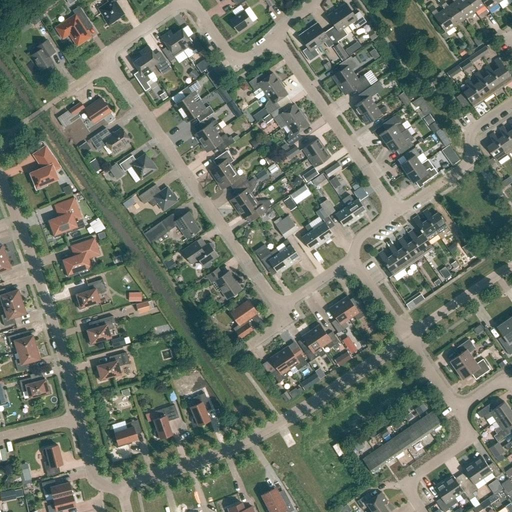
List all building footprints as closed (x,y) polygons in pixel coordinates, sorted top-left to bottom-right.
[(124,14),(115,1),(117,0),(107,0),(109,2),(98,9),(104,18),(103,18),(108,26),(115,21),(115,20),(124,14)] [(437,0),(438,1),(444,10),(444,9),(455,26),(465,19),(454,3),(448,7),(443,0),(437,0)] [(454,3),(465,19),(475,12),(466,0),(451,0),(454,3)] [(466,0),(475,12),(488,10),(485,5),(481,0),(466,0)] [(481,0),(485,5),(488,10),(498,4),(495,0),(481,0)] [(337,10),(348,26),(352,23),(357,29),(366,22),(359,12),(354,15),(346,4),(337,10)] [(56,28),(61,37),(68,32),(77,46),(90,37),(84,28),(91,23),(79,6),(72,11),(75,15),(56,28)] [(429,8),(445,33),(455,26),(444,9),(444,10),(438,13),(433,6),(429,8)] [(331,31),(338,42),(348,35),(343,29),(348,26),(337,10),(328,16),(336,28),(331,31)] [(252,23),(244,11),(230,21),(238,33),(252,23)] [(28,18),(33,27),(40,22),(35,14),(28,18)] [(308,30),(319,45),(324,42),(328,48),(333,45),(318,23),(308,30)] [(181,46),(180,47),(183,51),(188,48),(192,44),(195,49),(197,52),(198,53),(203,49),(194,36),(189,39),(182,29),(173,35),(181,46)] [(302,51),(310,61),(319,55),(315,49),(319,45),(308,30),(299,36),(307,48),(302,51)] [(366,34),(371,41),(377,37),(372,30),(366,34)] [(163,52),(170,62),(175,58),(172,53),(180,47),(181,46),(173,35),(170,31),(161,37),(168,48),(163,52)] [(32,55),(42,70),(52,63),(48,57),(55,52),(47,40),(37,47),(39,51),(32,55)] [(333,47),(342,61),(348,57),(339,43),(333,47)] [(139,52),(142,57),(142,56),(150,67),(155,64),(162,74),(171,68),(161,53),(156,57),(148,46),(139,52)] [(482,56),(489,52),(485,47),(479,51),(482,56)] [(188,48),(183,51),(188,58),(197,52),(195,49),(193,51),(188,48)] [(135,76),(145,91),(150,88),(147,83),(151,80),(148,75),(153,71),(150,67),(142,56),(142,57),(133,63),(140,73),(135,76)] [(332,77),(338,86),(354,75),(351,70),(358,66),(351,56),(340,64),(344,69),(332,77)] [(473,65),(468,58),(459,65),(463,71),(473,65)] [(493,72),(503,87),(511,80),(511,78),(498,58),(494,61),(499,68),(493,72)] [(323,66),(326,70),(331,67),(328,62),(323,66)] [(357,72),(360,77),(371,69),(368,65),(357,72)] [(483,79),(493,94),(503,87),(493,72),(488,65),(484,68),(489,75),(483,79)] [(473,86),(483,101),(493,94),(483,79),(478,72),(474,75),(479,82),(473,86)] [(265,94),(281,83),(278,78),(277,79),(273,73),(262,81),(258,76),(248,82),(255,92),(261,87),(265,94)] [(338,86),(345,95),(356,87),(360,92),(370,85),(364,75),(357,80),(354,75),(338,86)] [(213,83),(217,88),(224,84),(220,78),(213,83)] [(470,103),(473,108),(483,101),(473,86),(468,79),(464,82),(469,89),(463,93),(470,103)] [(174,105),(180,114),(196,103),(193,98),(198,94),(195,90),(200,87),(196,81),(181,91),(185,97),(174,105)] [(365,91),(369,96),(382,87),(378,81),(365,91)] [(268,115),(270,114),(280,107),(277,102),(287,94),(283,88),(284,87),(281,83),(265,94),(269,100),(267,102),(265,107),(266,109),(265,110),(268,115)] [(221,97),(226,93),(221,86),(216,90),(221,97)] [(167,97),(164,92),(159,96),(162,101),(167,97)] [(463,107),(470,103),(463,93),(456,98),(463,107)] [(353,107),(359,116),(375,105),(369,96),(353,107)] [(85,110),(94,123),(110,112),(101,98),(85,110)] [(415,108),(418,106),(420,109),(423,107),(418,99),(411,103),(415,108)] [(196,103),(180,114),(186,123),(198,115),(202,121),(214,113),(209,106),(206,108),(200,100),(196,103)] [(238,109),(232,101),(227,104),(233,112),(238,109)] [(70,110),(73,115),(84,108),(81,103),(70,110)] [(280,115),(287,125),(303,114),(300,110),(299,110),(294,104),(283,112),(280,107),(270,114),(274,119),(280,115)] [(359,116),(366,125),(387,111),(384,107),(379,111),(375,105),(359,116)] [(68,111),(58,118),(65,128),(74,121),(68,111)] [(287,141),(290,146),(302,138),(298,133),(309,125),(305,119),(306,118),(303,114),(287,125),(291,131),(289,132),(287,137),(289,139),(287,141)] [(263,119),(266,124),(272,120),(269,115),(263,119)] [(429,115),(423,119),(428,126),(435,122),(429,115)] [(385,144),(406,129),(405,129),(401,123),(399,124),(394,117),(382,125),(385,130),(379,134),(385,144)] [(194,134),(201,144),(216,133),(222,129),(216,120),(194,134)] [(436,121),(428,127),(432,133),(440,128),(436,121)] [(81,139),(85,126),(78,124),(73,136),(81,139)] [(498,140),(508,155),(511,152),(511,138),(508,133),(503,126),(499,129),(504,136),(498,140)] [(444,127),(438,130),(446,146),(452,144),(444,127)] [(106,129),(90,139),(98,150),(107,144),(114,155),(123,149),(121,147),(130,141),(121,128),(115,133),(112,132),(110,134),(106,129)] [(414,140),(406,129),(385,144),(392,153),(398,148),(401,153),(413,145),(411,142),(414,140)] [(201,144),(207,153),(218,145),(222,151),(235,142),(230,136),(228,138),(225,134),(220,138),(216,133),(201,144)] [(488,147),(498,162),(508,155),(498,140),(494,133),(489,136),(494,143),(488,147)] [(250,144),(255,151),(262,146),(257,139),(250,144)] [(318,139),(302,149),(308,158),(324,148),(318,139)] [(79,147),(84,154),(89,150),(85,143),(79,147)] [(291,150),(295,156),(300,152),(296,146),(291,150)] [(31,178),(36,190),(47,186),(46,182),(56,178),(53,171),(58,167),(45,148),(35,155),(45,169),(32,174),(33,177),(31,178)] [(308,158),(315,168),(330,157),(324,148),(308,158)] [(400,165),(406,174),(427,160),(426,160),(421,164),(416,157),(420,155),(415,148),(403,156),(406,161),(400,165)] [(216,180),(233,168),(230,164),(234,161),(227,151),(216,158),(219,163),(219,165),(210,171),(216,180)] [(152,163),(145,154),(136,161),(132,156),(119,165),(124,172),(132,167),(141,180),(150,173),(150,174),(157,169),(152,163)] [(458,161),(454,154),(446,159),(451,166),(458,161)] [(427,160),(406,174),(413,183),(419,179),(422,184),(438,173),(428,159),(427,160)] [(325,172),(328,177),(342,168),(338,163),(325,172)] [(98,164),(93,167),(96,172),(102,169),(98,164)] [(107,169),(115,181),(123,175),(115,164),(107,169)] [(267,169),(271,175),(278,170),(274,164),(267,169)] [(233,183),(236,188),(247,180),(243,175),(239,177),(233,168),(216,180),(222,189),(231,183),(233,183)] [(313,169),(302,176),(306,183),(318,175),(313,169)] [(248,182),(247,180),(236,188),(240,192),(239,194),(230,200),(236,210),(253,198),(250,193),(253,191),(257,183),(254,178),(248,182)] [(335,178),(329,182),(333,187),(338,183),(335,178)] [(303,186),(289,196),(294,203),(309,193),(303,186)] [(167,187),(157,194),(152,187),(138,197),(144,204),(149,201),(153,207),(158,203),(163,211),(177,201),(176,200),(177,199),(174,194),(173,195),(167,187)] [(354,192),(357,196),(364,190),(362,187),(354,192)] [(128,208),(137,201),(134,196),(125,203),(128,208)] [(295,207),(288,197),(282,202),(289,211),(295,207)] [(85,227),(86,227),(85,226),(84,226),(82,219),(82,218),(74,199),(74,198),(73,198),(68,200),(67,200),(67,201),(69,206),(60,209),(63,217),(51,221),(52,225),(50,226),(54,238),(85,227)] [(257,203),(253,198),(236,210),(243,219),(252,212),(254,213),(257,217),(268,210),(266,208),(272,204),(269,200),(259,201),(257,203)] [(358,199),(346,207),(356,221),(363,215),(362,214),(366,211),(358,199)] [(322,208),(328,216),(335,211),(327,200),(320,204),(322,208)] [(335,215),(343,227),(347,224),(348,226),(356,221),(346,207),(335,215)] [(318,210),(317,214),(321,220),(328,216),(322,208),(318,210)] [(427,220),(438,234),(448,228),(437,213),(431,217),(427,210),(422,213),(427,220)] [(177,225),(187,238),(199,230),(191,219),(193,218),(189,212),(177,220),(173,214),(144,234),(150,244),(177,225)] [(289,216),(282,221),(291,234),(298,230),(289,216)] [(102,217),(92,222),(98,233),(107,228),(102,217)] [(428,241),(438,234),(427,220),(422,224),(417,217),(412,220),(422,234),(428,241)] [(291,234),(282,221),(275,225),(285,239),(291,234)] [(324,222),(313,230),(322,244),(330,238),(329,237),(333,234),(324,222)] [(322,244),(313,230),(309,224),(305,227),(307,231),(308,230),(309,232),(302,237),(310,249),(314,247),(315,249),(322,244)] [(452,252),(468,241),(459,229),(444,240),(452,252)] [(413,241),(423,255),(433,249),(428,241),(422,234),(417,238),(412,231),(408,234),(412,241),(413,241)] [(74,245),(78,257),(65,261),(66,265),(64,265),(68,278),(79,274),(78,269),(89,266),(87,259),(100,255),(94,238),(74,245)] [(403,247),(413,262),(423,255),(413,241),(412,241),(407,245),(402,238),(398,241),(402,248),(403,247)] [(280,253),(289,267),(297,261),(295,260),(299,257),(287,240),(283,243),(286,248),(280,253)] [(213,250),(214,248),(214,246),(213,245),(212,243),(210,243),(208,244),(201,249),(196,241),(182,251),(191,264),(198,259),(203,266),(204,267),(206,268),(208,268),(209,267),(210,266),(211,265),(211,263),(210,261),(217,257),(213,250)] [(462,247),(470,258),(475,255),(467,243),(462,247)] [(393,254),(403,269),(413,262),(403,247),(402,248),(397,251),(392,244),(388,247),(393,254)] [(272,266),(277,273),(280,270),(282,272),(289,267),(280,253),(279,253),(276,249),(270,253),(265,245),(255,251),(268,270),(272,266)] [(378,254),(393,276),(403,269),(393,254),(387,258),(382,251),(378,254)] [(163,261),(169,269),(176,264),(170,256),(163,261)] [(0,278),(1,278),(0,275),(0,272),(10,268),(6,257),(0,258),(0,278)] [(450,264),(454,269),(459,265),(455,260),(450,264)] [(445,267),(439,271),(445,279),(451,275),(445,267)] [(207,276),(212,283),(215,281),(227,299),(241,290),(229,272),(222,276),(217,269),(207,276)] [(77,303),(79,310),(85,308),(84,306),(100,301),(97,294),(106,291),(103,279),(87,284),(89,291),(77,295),(79,302),(77,303)] [(0,302),(2,301),(4,308),(22,302),(18,290),(6,294),(5,288),(0,289),(0,302)] [(128,292),(128,301),(141,301),(141,292),(128,292)] [(405,302),(410,309),(423,300),(419,294),(419,293),(406,302),(405,302)] [(338,302),(349,319),(354,316),(357,321),(367,314),(360,304),(355,307),(347,296),(338,302)] [(135,304),(138,313),(150,309),(149,309),(153,308),(151,300),(147,301),(135,304)] [(239,325),(241,328),(236,332),(240,338),(252,330),(246,320),(257,313),(249,301),(230,313),(239,325)] [(1,316),(5,327),(16,323),(14,317),(26,313),(22,302),(4,308),(6,314),(1,316)] [(331,323),(338,333),(348,327),(345,322),(349,319),(338,302),(329,309),(336,319),(331,323)] [(209,315),(205,310),(200,313),(204,318),(209,315)] [(112,324),(115,323),(113,316),(99,320),(101,327),(88,330),(90,338),(88,338),(90,346),(96,344),(95,342),(111,338),(108,330),(114,329),(112,324)] [(511,328),(507,320),(497,327),(503,336),(498,339),(509,355),(511,353),(511,328)] [(311,331),(322,347),(326,344),(329,349),(339,342),(332,332),(327,335),(320,324),(311,331)] [(322,347),(311,331),(301,337),(309,348),(304,351),(311,361),(319,356),(320,357),(326,354),(321,347),(322,347)] [(16,346),(18,353),(36,347),(33,335),(21,339),(19,333),(8,337),(11,348),(16,346)] [(357,350),(348,335),(342,339),(351,353),(357,350)] [(117,338),(119,346),(125,344),(123,336),(117,338)] [(450,361),(456,370),(473,359),(469,354),(476,349),(469,340),(454,350),(458,355),(450,361)] [(279,352),(290,369),(294,366),(297,371),(307,364),(300,354),(295,357),(288,346),(279,352)] [(15,360),(18,372),(29,368),(28,363),(40,359),(36,347),(18,353),(20,359),(15,360)] [(345,362),(351,358),(346,350),(340,354),(345,362)] [(272,373),(279,383),(289,377),(285,372),(290,369),(279,352),(270,359),(277,369),(272,373)] [(126,353),(109,357),(111,363),(98,366),(100,374),(98,374),(100,381),(105,380),(105,378),(120,374),(118,367),(129,364),(126,353)] [(471,374),(475,380),(490,370),(483,359),(476,364),(473,359),(456,370),(462,380),(471,374)] [(312,385),(320,379),(317,375),(309,381),(312,385)] [(22,392),(27,391),(29,398),(45,394),(45,396),(51,394),(49,387),(47,387),(45,380),(32,383),(31,378),(19,381),(22,392)] [(120,391),(121,395),(125,397),(129,396),(127,389),(120,391)] [(193,418),(192,420),(192,422),(193,424),(194,425),(196,426),(198,425),(210,421),(204,408),(210,405),(205,393),(193,398),(196,405),(190,407),(195,417),(193,418)] [(286,402),(291,399),(287,394),(282,397),(286,402)] [(496,421),(511,411),(504,402),(493,410),(489,405),(477,413),(481,418),(484,416),(487,420),(492,416),(496,421)] [(415,409),(419,415),(427,409),(423,403),(415,409)] [(179,418),(175,405),(157,411),(159,418),(154,420),(157,430),(156,431),(154,433),(154,435),(155,437),(156,438),(158,439),(160,439),(172,435),(167,422),(179,418)] [(433,411),(421,420),(430,433),(434,430),(436,431),(443,426),(433,411)] [(493,436),(497,442),(509,434),(505,428),(511,423),(511,413),(511,411),(496,421),(499,427),(494,430),(496,434),(493,436)] [(404,417),(407,421),(413,417),(410,412),(404,417)] [(138,420),(126,424),(127,429),(114,433),(116,437),(113,438),(116,448),(127,445),(128,445),(127,442),(137,439),(136,435),(142,433),(138,420)] [(421,420),(409,428),(420,442),(427,438),(425,436),(430,433),(421,420)] [(397,422),(392,425),(392,426),(395,430),(400,427),(397,422)] [(409,428),(398,436),(407,449),(411,445),(412,447),(420,442),(409,428)] [(380,433),(383,437),(389,433),(386,429),(380,433)] [(398,436),(386,444),(396,458),(404,453),(402,452),(407,449),(398,436)] [(361,443),(361,442),(354,446),(354,447),(357,452),(364,447),(361,443)] [(489,448),(496,458),(504,452),(498,442),(489,448)] [(386,444),(375,451),(383,464),(388,461),(389,463),(396,458),(386,444)] [(43,455),(44,456),(46,457),(48,457),(49,461),(44,463),(47,476),(60,473),(58,466),(62,464),(58,445),(46,448),(44,449),(43,451),(42,453),(43,455)] [(363,460),(373,475),(380,469),(379,467),(383,464),(375,451),(363,460)] [(481,457),(472,463),(483,479),(492,473),(495,478),(501,474),(494,464),(489,468),(481,457)] [(470,480),(465,484),(472,493),(477,490),(474,485),(483,479),(472,463),(463,469),(470,480)] [(444,482),(455,498),(460,495),(463,500),(467,497),(469,500),(475,497),(472,493),(465,484),(460,487),(453,476),(444,482)] [(52,494),(53,499),(72,494),(69,483),(56,486),(55,480),(42,483),(45,496),(52,494)] [(437,503),(443,511),(445,511),(449,509),(446,504),(455,498),(444,482),(435,489),(442,500),(437,503)] [(500,484),(492,490),(495,494),(503,489),(500,484)] [(266,511),(281,511),(286,509),(287,511),(290,511),(294,510),(286,494),(280,496),(276,488),(262,495),(269,509),(266,511)] [(15,489),(0,493),(2,502),(17,499),(15,489)] [(368,507),(372,511),(371,511),(372,511),(383,504),(383,505),(388,502),(381,492),(370,500),(367,495),(357,502),(363,510),(368,507)] [(494,493),(487,498),(491,503),(497,499),(494,493)] [(47,506),(48,511),(62,511),(62,509),(75,506),(72,494),(53,499),(55,504),(47,506)] [(481,509),(491,503),(487,498),(478,504),(481,509)] [(254,511),(252,506),(244,509),(242,503),(228,508),(229,511),(254,511)]
